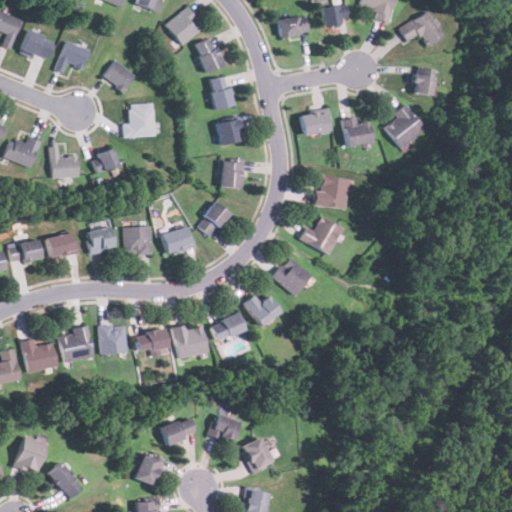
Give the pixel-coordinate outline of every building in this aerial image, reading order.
[(158,0),(133,0),(152,11),(158,0)] [(387,21),(391,0),(359,0),(358,4),(374,8),(371,17),(387,21)] [(323,27),(342,24),(339,5),(320,8),(323,27)] [(201,27),(185,6),(163,23),(179,43),(201,27)] [(396,28),(405,41),(416,33),(424,46),(440,35),(424,10),(396,28)] [(0,44),(8,47),(19,19),(0,11),(0,31),(4,33),(0,44)] [(302,14),(275,17),(278,36),(304,32),(302,14)] [(42,59),(50,42),(41,38),(43,36),(26,29),(18,49),(42,59)] [(207,72),(222,62),(206,36),(190,46),(207,72)] [(88,49),(65,39),(52,68),(61,72),(66,62),(80,68),(88,49)] [(101,76),(121,90),(132,74),(112,60),(101,76)] [(428,95),(431,68),(412,66),(409,93),(428,95)] [(206,78),(212,109),(230,106),(224,75),(206,78)] [(126,123),(121,123),(121,135),(151,135),(151,102),(126,102),(126,123)] [(393,117),(381,127),(398,147),(421,128),(402,104),(390,113),(393,117)] [(298,114),(300,134),(325,132),(324,112),(298,114)] [(239,139),(234,118),(214,123),(219,144),(239,139)] [(341,120),(344,145),(368,142),(365,118),(341,120)] [(23,143),(9,137),(1,156),(27,167),(38,141),(26,136),(23,143)] [(56,156),(56,145),(48,145),(48,176),(76,175),(75,155),(56,156)] [(90,154),(96,171),(115,165),(110,148),(90,154)] [(240,187),(240,159),(218,159),(218,187),(240,187)] [(342,208),(345,178),(316,175),(313,205),(342,208)] [(194,223),(208,235),(227,214),(214,201),(194,223)] [(297,240),(328,252),(339,225),(317,216),(311,229),(303,226),(297,240)] [(149,254),(149,225),(122,225),(122,254),(149,254)] [(112,247),(107,226),(84,231),(89,252),(112,247)] [(159,232),(164,254),(190,248),(185,226),(159,232)] [(44,236),(47,257),(75,253),(72,232),(44,236)] [(11,263),(39,257),(34,239),(7,245),(11,263)] [(292,295),(308,275),(286,256),(270,275),(292,295)] [(257,301),(252,293),(240,302),(258,326),(277,312),(265,295),(257,301)] [(208,323),(214,340),(242,330),(235,313),(208,323)] [(199,322),(169,329),(176,358),(205,351),(199,322)] [(97,324),(97,353),(124,353),(124,324),(97,324)] [(70,326),(71,333),(57,335),(60,361),(89,357),(85,325),(70,326)] [(136,352),(165,347),(162,328),(133,334),(136,352)] [(54,366),(49,342),(34,346),(32,337),(18,340),(25,372),(54,366)] [(0,382),(17,380),(12,348),(0,349),(0,382)] [(237,422),(214,412),(205,433),(228,442),(237,422)] [(158,427),(165,444),(193,433),(186,417),(158,427)] [(45,443),(23,434),(12,464),(34,472),(45,443)] [(238,446),(251,472),(270,462),(257,437),(238,446)] [(162,458),(141,451),(132,478),(153,485),(162,458)] [(46,471),(64,498),(78,488),(60,461),(46,471)] [(263,511),(266,489),(244,487),(240,511),(263,511)] [(133,499),(133,511),(156,511),(156,499),(133,499)]
